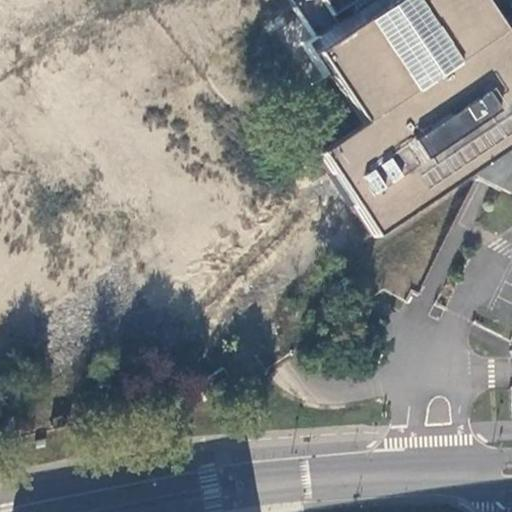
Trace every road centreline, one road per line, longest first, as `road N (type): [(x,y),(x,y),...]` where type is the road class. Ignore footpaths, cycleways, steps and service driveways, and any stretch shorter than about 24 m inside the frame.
road 1 (secondary): [(511,471),(275,482)]
road 2 (secondary): [(275,482),(241,474),(54,511)]
